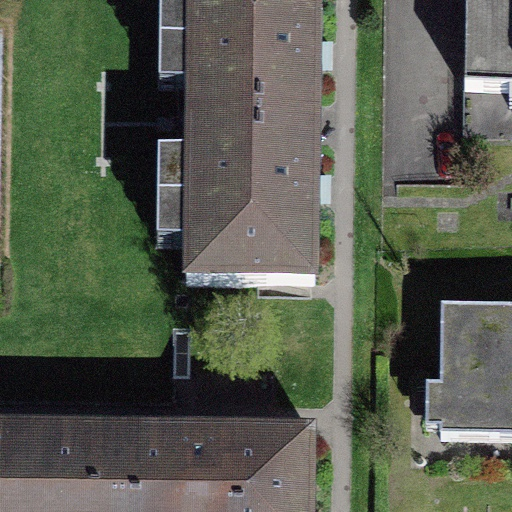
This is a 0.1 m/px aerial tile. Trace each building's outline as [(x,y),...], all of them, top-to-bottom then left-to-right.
[(182,0),(182,125),(319,125),(319,0),(182,0)] [(511,0),(454,0),(452,99),(511,100),(511,0)] [(319,292),(319,125),(182,125),(182,292),(319,292)] [(511,325),(443,325),(443,400),(427,400),(427,449),(511,449),(511,325)] [(0,511),(119,511),(121,432),(0,429),(0,511)] [(310,511),(313,437),(121,432),(119,511),(310,511)]
